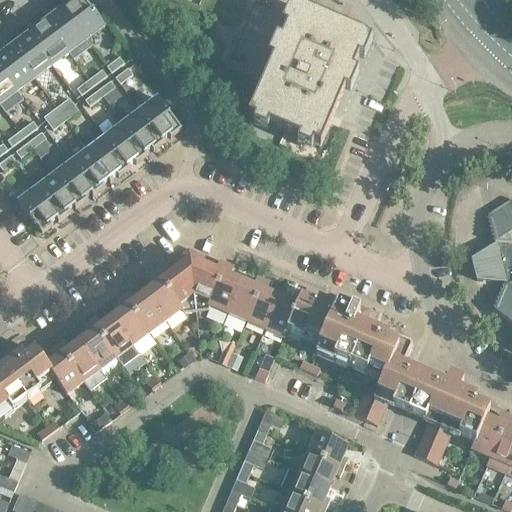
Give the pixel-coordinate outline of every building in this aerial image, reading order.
[(66,12),(64,9),(62,11),(86,43),(104,29),(82,0),(76,0),(69,5),(71,8),(66,12)] [(296,146),(310,152),(312,147),(319,150),(344,92),(349,95),(357,75),(352,73),(358,60),(363,62),(371,43),(366,41),(367,39),(331,24),(295,8),(294,9),(289,7),(281,27),(286,29),(280,42),(275,40),(267,59),(272,61),(247,119),(254,122),(252,127),(266,133),(268,128),(298,141),(296,146)] [(47,22),(45,23),(69,55),(73,61),(91,49),(86,43),(62,11),(52,18),(54,21),(49,25),(47,22)] [(28,36),(51,68),(69,55),(45,23),(34,31),(36,34),(31,38),(29,35),(28,36)] [(10,49),(34,81),(51,68),(28,36),(17,44),(19,47),(14,51),(12,48),(10,49)] [(6,57),(3,54),(0,56),(0,71),(17,94),(34,81),(10,49),(9,51),(11,53),(6,57)] [(124,66),(119,60),(106,69),(111,76),(124,66)] [(0,107),(5,115),(23,102),(17,94),(0,71),(0,107)] [(119,87),(132,77),(127,71),(114,80),(119,87)] [(102,73),(89,82),(94,89),(106,79),(102,73)] [(81,98),(94,89),(89,82),(76,92),(81,98)] [(102,100),(115,90),(110,84),(97,93),(102,100)] [(102,100),(97,93),(84,103),(89,109),(102,100)] [(181,132),(157,100),(139,114),(163,146),(165,144),(163,142),(168,138),(170,141),(181,132)] [(56,110),(61,117),(74,107),(69,101),(56,110)] [(74,107),(61,117),(65,123),(78,114),(74,107)] [(48,126),(61,117),(56,110),(43,120),(48,126)] [(151,151),(153,154),(163,146),(139,114),(122,126),(146,159),(148,157),(145,154),(151,151)] [(65,123),(61,117),(48,126),(53,133),(65,123)] [(37,131),(32,124),(20,134),(24,140),(37,131)] [(133,164),(135,166),(146,159),(122,126),(105,139),(129,171),(130,170),(128,167),(133,164)] [(7,143),(12,150),(24,140),(20,134),(7,143)] [(33,151),(46,142),(41,135),(28,145),(33,151)] [(116,177),(118,179),(129,171),(105,139),(87,152),(111,184),(113,183),(111,180),(116,177)] [(33,151),(28,145),(15,154),(20,161),(33,151)] [(107,183),(109,186),(111,184),(87,152),(70,165),(94,197),(104,189),(102,187),(107,183)] [(0,165),(0,170),(3,174),(16,164),(11,158),(0,165)] [(94,197),(70,165),(53,178),(77,210),(87,202),(85,200),(90,196),(92,199),(94,197)] [(77,210),(53,178),(35,191),(59,223),(70,215),(68,212),(73,209),(75,211),(77,210)] [(55,222),(58,224),(59,223),(35,191),(17,204),(41,236),(52,228),(50,225),(55,222)] [(511,203),(511,204),(511,201),(486,217),(488,219),(487,220),(486,220),(489,223),(489,225),(488,224),(487,225),(491,228),(490,229),(489,229),(488,229),(492,232),(491,234),(490,233),(489,234),(493,237),(492,238),(491,238),(494,241),(493,243),(493,242),(492,243),(494,245),(470,261),(476,282),(504,284),(504,285),(503,285),(504,288),(502,288),(502,287),(501,287),(502,292),(501,292),(500,291),(499,292),(500,296),(499,297),(499,296),(497,296),(499,300),(497,301),(497,300),(496,300),(497,305),(495,305),(495,304),(494,305),(495,309),(494,310),(494,309),(492,309),(493,312),(511,327),(511,203)] [(180,312),(183,316),(196,314),(190,265),(188,251),(155,276),(181,312),(180,312)] [(196,314),(208,312),(209,309),(226,268),(188,251),(190,265),(196,314)] [(233,271),(228,269),(226,268),(209,309),(227,316),(241,283),(229,278),(233,271)] [(149,281),(154,287),(143,295),(165,324),(180,312),(181,312),(155,276),(149,281)] [(256,281),(253,288),(241,283),(227,316),(246,324),(263,284),(256,281)] [(267,294),(270,287),(263,284),(246,324),(264,333),(279,300),(267,294)] [(143,295),(133,302),(128,296),(122,300),(149,336),(165,324),(143,295)] [(290,305),(279,300),(264,333),(284,341),(287,333),(286,333),(292,320),(301,300),(293,297),(290,305)] [(122,300),(116,305),(121,312),(111,319),(132,348),(149,336),(122,300)] [(301,300),(292,320),(286,333),(287,333),(303,340),(306,333),(321,340),(318,348),(336,355),(333,362),(366,376),(369,370),(384,376),(376,395),(365,391),(353,419),(377,429),(387,407),(400,413),(429,425),(414,459),(436,468),(449,439),(440,435),(445,424),(461,431),(458,438),(474,445),(475,445),(483,425),(486,420),(489,412),(456,398),(459,393),(462,394),(467,384),(450,376),(445,387),(416,375),(403,369),(411,351),(398,345),(395,350),(352,331),(357,320),(364,323),(369,312),(360,308),(357,315),(336,306),(333,314),(301,300)] [(96,320),(89,325),(116,360),(122,369),(139,357),(132,348),(111,319),(101,327),(96,320)] [(83,329),(88,336),(78,344),(99,372),(116,360),(89,325),(83,329)] [(63,344),(57,349),(83,384),(90,393),(106,381),(99,372),(78,344),(68,351),(63,344)] [(50,376),(66,397),(83,384),(57,349),(51,354),(56,360),(46,368),(45,368),(51,375),(50,376)] [(0,412),(7,408),(12,413),(40,392),(36,386),(50,376),(51,375),(45,368),(46,368),(34,352),(0,377),(0,412)] [(231,358),(223,354),(218,365),(226,369),(231,358)] [(183,370),(193,363),(188,357),(179,364),(183,370)] [(241,360),(232,357),(227,368),(236,372),(241,360)] [(299,371),(316,379),(319,372),(302,364),(299,371)] [(269,375),(259,371),(254,381),(264,385),(269,375)] [(146,385),(152,394),(161,387),(154,379),(146,385)] [(135,406),(129,397),(121,403),(128,412),(135,406)] [(114,409),(120,417),(128,412),(121,403),(114,409)] [(335,403),(332,410),(341,413),(344,406),(335,403)] [(486,420),(483,425),(475,445),(474,445),(470,452),(490,460),(507,420),(500,417),(497,424),(486,420)] [(490,460),(486,469),(504,477),(508,468),(511,459),(511,431),(511,427),(511,421),(507,420),(490,460)] [(41,443),(58,431),(54,424),(37,437),(41,443)] [(257,433),(266,437),(270,428),(261,424),(257,433)] [(262,447),(266,437),(257,433),(253,443),(262,447)] [(343,470),(347,461),(342,459),(347,447),(315,434),(306,455),(343,470)] [(330,488),(334,477),(339,479),(343,470),(306,455),(298,474),(330,488)] [(12,471),(22,475),(25,466),(16,462),(12,471)] [(239,473),(249,477),(253,467),(243,463),(239,473)] [(18,485),(22,475),(12,471),(8,481),(18,485)] [(289,471),(280,490),(289,494),(326,510),(330,501),(325,499),(330,488),(298,474),(289,471)] [(245,486),(249,477),(239,473),(235,482),(245,486)] [(455,491),(458,484),(449,481),(446,487),(455,491)] [(480,493),(476,501),(489,506),(492,499),(480,493)] [(325,511),(326,510),(289,494),(281,511),(325,511)] [(20,511),(26,499),(19,496),(12,511),(20,511)] [(5,511),(8,506),(0,502),(0,511),(5,511)] [(222,511),(233,511),(236,507),(226,503),(222,511)] [(501,511),(502,511),(511,511),(511,505),(505,503),(501,511)]
